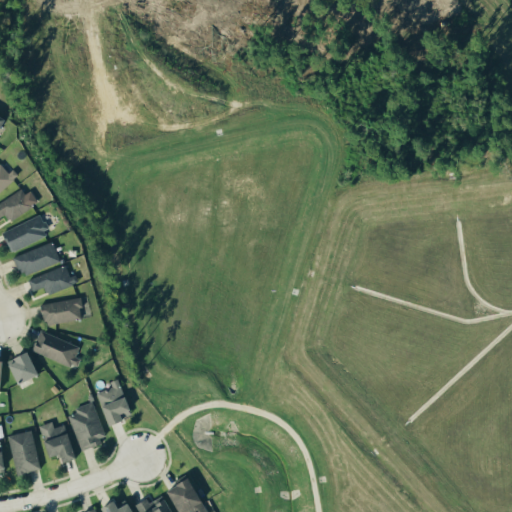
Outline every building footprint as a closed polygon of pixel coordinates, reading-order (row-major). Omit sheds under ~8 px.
[(0,136),(11,120),(0,113),(0,136)] [(0,167),(0,191),(18,179),(7,163),(0,167)] [(11,219),(41,204),(34,190),(27,194),(25,190),(0,202),(0,218),(9,214),(11,219)] [(5,231),(14,252),(51,235),(42,215),(5,231)] [(25,276),(63,261),(55,241),(17,256),(25,276)] [(35,291),(47,286),(50,294),(77,283),(69,263),(30,279),(35,291)] [(43,302),(45,323),(85,319),(83,299),(43,302)] [(77,365),(84,345),(42,331),(35,352),(77,365)] [(43,376),(35,353),(15,360),(23,383),(43,376)] [(136,417),(123,378),(113,381),(115,388),(102,392),(112,425),(136,417)] [(84,450),(110,440),(96,401),(77,408),(79,413),(72,416),(84,450)] [(81,458),(70,423),(57,427),(56,421),(44,425),(54,458),(66,454),(69,462),(81,458)] [(19,475),(44,470),(36,430),(11,435),(19,475)] [(8,470),(7,443),(0,443),(0,480),(2,480),(1,471),(8,470)] [(213,511),(194,478),(172,490),(184,511),(213,511)] [(177,511),(171,500),(162,504),(158,496),(142,504),(145,511),(177,511)] [(124,508),(121,501),(108,507),(109,511),(138,511),(135,504),(124,508)]
